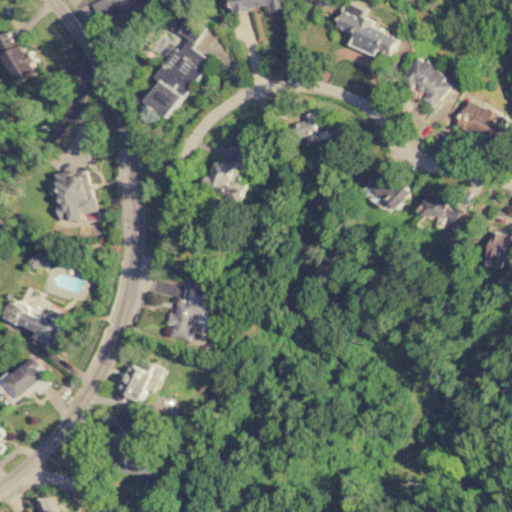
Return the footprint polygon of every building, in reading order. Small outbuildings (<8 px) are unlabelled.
[(97,0),(95,1),(105,23),(151,0),(97,0)] [(232,0),(234,10),(270,6),(270,11),(286,9),(284,0),(232,0)] [(393,54),(400,35),(374,25),(376,19),(364,15),(366,8),(347,0),(337,26),(355,32),(351,44),(378,54),(380,49),(393,54)] [(0,38),(20,80),(42,70),(32,49),(26,52),(15,28),(0,35),(0,38)] [(435,107),(455,82),(421,54),(400,78),(412,87),(415,83),(427,92),(423,97),(435,107)] [(458,126),(501,143),(511,116),(469,99),(458,126)] [(321,134),(315,110),(304,113),(305,119),(296,121),(300,139),(321,134)] [(250,158),(238,152),(233,163),(246,168),(250,158)] [(242,199),(247,182),(240,180),(244,170),(216,160),(207,186),(242,199)] [(57,171),(59,185),(54,186),(59,220),(85,217),(85,212),(96,211),(90,169),(78,170),(78,168),(57,171)] [(406,206),(414,185),(378,169),(369,190),(406,206)] [(425,215),(440,215),(440,225),(448,225),(448,222),(465,223),(467,201),(426,199),(425,215)] [(508,267),(508,261),(511,262),(511,235),(494,232),(489,264),(508,267)] [(212,289),(186,284),(183,297),(179,296),(176,312),(170,311),(167,323),(173,324),(171,335),(191,339),(194,323),(205,326),(212,289)] [(0,384),(5,391),(13,401),(17,397),(18,398),(51,373),(38,356),(0,384)] [(122,390),(129,390),(128,397),(146,399),(150,363),(136,361),(136,363),(125,362),(122,390)] [(145,418),(120,416),(114,469),(158,474),(160,453),(141,451),(145,418)] [(62,511),(58,495),(37,500),(39,511),(62,511)]
